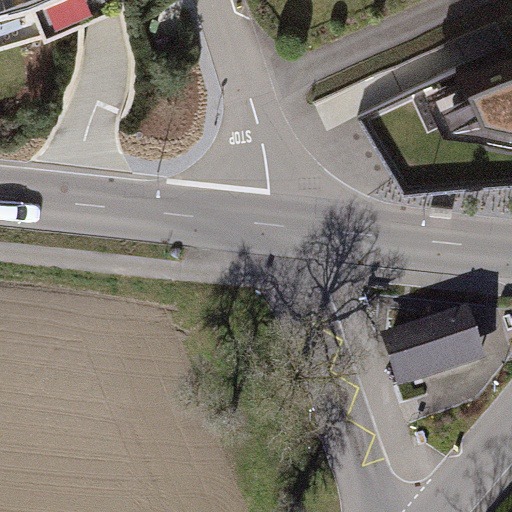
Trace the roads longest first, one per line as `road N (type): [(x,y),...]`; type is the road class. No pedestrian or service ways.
road 1 (tertiary): [(0,194),(281,225)]
road 2 (residential): [(281,225),(218,0)]
road 3 (tertiary): [(281,225),(511,250)]
